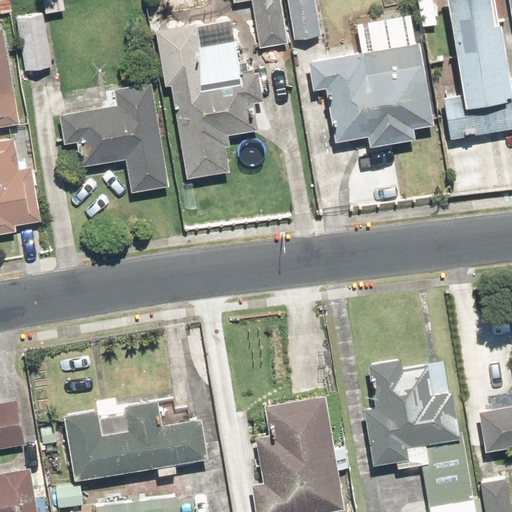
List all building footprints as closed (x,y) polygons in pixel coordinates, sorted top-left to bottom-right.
[(289,0),(256,0),(265,44),(297,38),(289,0)] [(318,0),(295,0),(301,34),(324,31),(318,0)] [(436,0),(452,95),(435,98),(442,141),(511,129),(511,83),(501,85),(491,22),(483,23),(478,0),(436,0)] [(48,8),(17,14),(27,69),(58,63),(48,8)] [(249,10),(163,21),(171,79),(179,78),(191,168),(237,162),(232,127),(260,124),(257,99),(270,97),(266,69),(257,70),(249,10)] [(430,123),(412,14),(350,25),(354,51),(304,59),(309,92),(319,90),(327,137),(361,131),(364,146),(409,139),(407,127),(430,123)] [(0,125),(26,121),(9,21),(0,22),(0,125)] [(178,182),(159,75),(124,81),(127,100),(67,110),(72,141),(86,139),(90,159),(132,152),(139,188),(178,182)] [(20,132),(0,135),(0,230),(25,227),(23,219),(49,214),(40,159),(30,161),(29,154),(24,155),(20,132)] [(378,464),(422,456),(432,511),(488,511),(485,492),(478,493),(457,382),(438,386),(432,358),(408,362),(406,350),(374,356),(382,398),(366,400),(378,464)] [(288,511),(352,500),(331,386),(269,398),(274,429),(264,431),(271,472),(258,474),(265,511),(288,511)] [(204,409),(165,417),(159,389),(71,405),(84,472),(211,448),(204,409)] [(24,394),(0,397),(0,439),(31,435),(24,394)] [(511,397),(485,401),(491,440),(511,437),(511,397)] [(0,465),(0,511),(42,511),(34,460),(0,465)] [(511,511),(511,475),(511,470),(486,474),(492,511),(511,511)] [(86,476),(61,480),(64,504),(90,500),(86,476)] [(98,494),(100,505),(81,507),(81,511),(186,511),(183,485),(98,494)]
